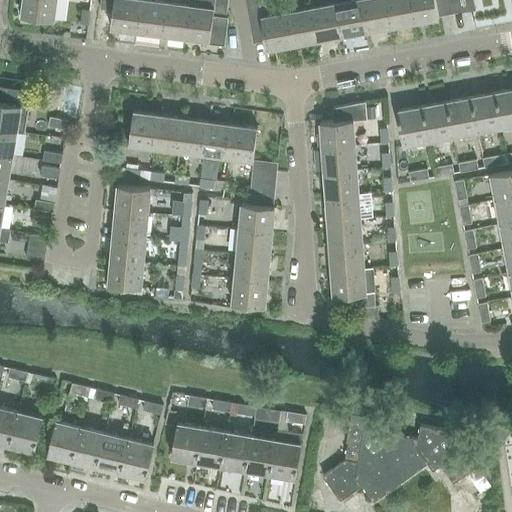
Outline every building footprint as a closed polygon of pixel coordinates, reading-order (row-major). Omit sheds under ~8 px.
[(23,0),(22,15),(55,19),(57,0),(23,0)] [(101,0),(101,7),(114,9),(114,0),(101,0)] [(114,0),(114,9),(111,27),(136,30),(140,0),(114,0)] [(164,0),(140,0),(136,30),(161,33),(165,0),(164,0)] [(165,0),(161,33),(186,36),(190,3),(165,0)] [(190,0),(190,3),(186,36),(211,39),(210,42),(225,44),(227,30),(229,17),(226,17),(214,15),(215,0),(190,0)] [(215,0),(214,15),(226,17),(228,0),(215,0)] [(259,0),(246,0),(250,20),(263,17),(262,16),(259,0)] [(360,0),(347,0),(336,2),(341,34),(366,30),(360,0)] [(385,0),(360,0),(366,30),(391,25),(385,0)] [(411,0),(385,0),(391,25),(415,21),(411,0)] [(411,0),(415,21),(439,16),(439,15),(436,0),(411,0)] [(449,0),(436,0),(439,15),(451,13),(449,0)] [(460,0),(449,0),(451,13),(463,11),(460,0)] [(336,2),(311,7),(317,39),(341,34),(336,2)] [(311,7),(286,11),(293,43),(317,39),(311,7)] [(89,24),(91,9),(83,8),(81,23),(89,24)] [(286,11),(262,16),(263,17),(267,40),(268,48),(293,43),(286,11)] [(263,17),(250,20),(254,42),(267,40),(263,17)] [(511,88),(497,91),(503,125),(511,122),(511,88)] [(478,129),(503,125),(497,91),(472,96),(478,129)] [(472,96),(447,101),(453,134),(478,129),(472,96)] [(0,100),(0,125),(17,129),(21,104),(0,100)] [(368,118),(366,100),(333,106),(334,119),(320,120),(322,145),(355,142),(354,119),(368,118)] [(429,138),(453,134),(447,101),(423,105),(429,138)] [(423,105),(398,110),(404,143),(429,138),(423,105)] [(130,144),(155,146),(159,114),(134,111),(130,144)] [(184,117),(159,114),(155,146),(180,149),(184,117)] [(69,119),(51,116),(49,125),(67,128),(69,119)] [(180,149),(205,152),(208,119),(184,117),(180,149)] [(205,152),(230,155),(233,122),(208,119),(205,152)] [(258,125),(233,122),(230,155),(255,158),(258,125)] [(17,129),(0,125),(0,150),(13,153),(17,129)] [(390,141),(389,127),(380,128),(381,141),(390,141)] [(357,167),(355,142),(322,145),(324,170),(357,167)] [(0,175),(9,178),(13,153),(0,150),(0,175)] [(62,152),(45,150),(43,159),(61,162),(62,152)] [(392,166),(391,151),(382,152),(383,166),(392,166)] [(485,166),(504,163),(502,154),(484,157),(485,166)] [(278,161),(255,158),(254,166),(278,168),(278,161)] [(479,168),(478,158),(459,162),(461,171),(479,168)] [(436,176),(455,172),(453,163),(435,166),(436,176)] [(41,174),(58,177),(59,168),(42,165),(41,174)] [(278,168),(254,166),(252,178),(276,180),(278,168)] [(141,169),(127,167),(126,175),(140,177),(141,169)] [(326,195),(359,192),(357,167),(324,170),(326,195)] [(411,180),(430,177),(428,167),(410,171),(411,180)] [(166,170),(153,169),(153,170),(152,170),(151,178),(165,180),(166,170)] [(511,169),(492,173),(496,198),(511,194),(511,169)] [(191,175),(177,173),(176,182),(190,184),(191,175)] [(0,175),(0,201),(5,202),(9,178),(0,175)] [(393,190),(392,176),(384,177),(385,191),(393,190)] [(200,185),(214,187),(215,178),(201,177),(200,185)] [(275,192),(276,180),(252,178),(251,190),(275,192)] [(458,199),(468,197),(465,178),(455,180),(458,199)] [(118,183),(116,208),(149,211),(151,186),(118,183)] [(251,190),(250,201),(273,204),(275,192),(251,190)] [(361,217),(359,192),(326,195),(327,219),(361,217)] [(201,193),(199,213),(208,214),(210,194),(201,193)] [(511,194),(496,198),(501,223),(511,220),(511,194)] [(37,198),(35,207),(52,211),(54,201),(37,198)] [(191,216),(193,201),(184,201),(183,215),(191,216)] [(273,204),(250,201),(244,201),(241,226),(274,229),(276,205),(273,204)] [(395,215),(394,201),(386,201),(387,215),(395,215)] [(469,203),(460,205),(463,224),(473,222),(469,203)] [(116,208),(114,233),(147,236),(149,211),(116,208)] [(51,218),(34,215),(33,224),(50,227),(51,218)] [(327,219),(329,244),(363,241),(361,217),(327,219)] [(511,220),(501,223),(505,247),(511,245),(511,220)] [(197,238),(205,239),(207,225),(198,224),(197,238)] [(189,241),(191,226),(182,226),(181,240),(189,241)] [(271,254),(274,229),(241,226),(238,251),(271,254)] [(389,241),(397,240),(396,226),(387,226),(389,241)] [(478,246),(474,228),(465,230),(468,248),(478,246)] [(144,261),(147,236),(114,233),(111,258),(144,261)] [(329,244),(331,269),(364,266),(363,241),(329,244)] [(44,260),(46,251),(28,248),(27,257),(44,260)] [(203,263),(204,249),(196,248),(195,262),(203,263)] [(187,265),(188,251),(180,250),(178,264),(187,265)] [(389,251),(390,265),(399,264),(398,250),(389,251)] [(238,251),(235,276),(268,279),(271,254),(238,251)] [(469,254),(473,272),(482,271),(479,252),(469,254)] [(142,286),(144,261),(111,258),(109,283),(142,286)] [(375,304),(374,290),(366,291),(364,266),(331,269),(333,294),(350,293),(351,306),(375,304)] [(193,286),(200,287),(202,273),(194,272),(193,286)] [(184,290),(186,276),(177,275),(176,289),(184,290)] [(235,276),(233,300),(265,304),(268,279),(235,276)] [(401,290),(400,276),(391,276),(392,291),(401,290)] [(474,279),(477,297),(487,295),(483,277),(474,279)] [(491,319),(489,307),(488,301),(478,302),(482,321),(491,319)] [(29,371),(10,366),(8,376),(26,380),(29,371)] [(53,377),(36,373),(33,382),(51,386),(53,377)] [(91,386),(73,382),(71,391),(89,395),(91,386)] [(95,397),(109,400),(113,402),(116,392),(97,387),(95,397)] [(140,398),(121,393),(119,403),(137,407),(140,398)] [(189,403),(207,406),(208,397),(190,394),(189,403)] [(213,407),(231,411),(233,401),(215,398),(213,407)] [(162,413),(164,404),(146,400),(144,409),(162,413)] [(257,405),(239,402),(237,412),(256,415),(257,405)] [(19,411),(0,405),(0,442),(11,445),(19,411)] [(281,419),(282,409),(264,406),(262,416),(281,419)] [(287,420),(305,423),(307,413),(288,410),(287,420)] [(35,451),(44,417),(19,411),(11,445),(35,451)] [(399,420),(353,413),(345,459),(324,475),(342,499),(362,483),(375,501),(428,462),(434,469),(441,463),(454,482),(479,463),(453,429),(420,424),(418,436),(397,433),(399,420)] [(49,454),(73,460),(81,426),(57,420),(49,454)] [(203,427),(178,423),(173,457),(197,461),(203,427)] [(106,432),(81,426),(73,460),(98,466),(106,432)] [(197,461),(222,465),(228,431),(203,427),(197,461)] [(222,465),(246,469),(252,435),(228,431),(222,465)] [(98,466),(122,472),(130,438),(106,432),(98,466)] [(246,469),(271,473),(277,439),(252,435),(246,469)] [(146,478),(154,444),(130,438),(122,472),(146,478)] [(301,443),(277,439),(271,473),(296,478),(301,443)] [(482,446),(483,454),(492,453),(491,445),(482,446)]
